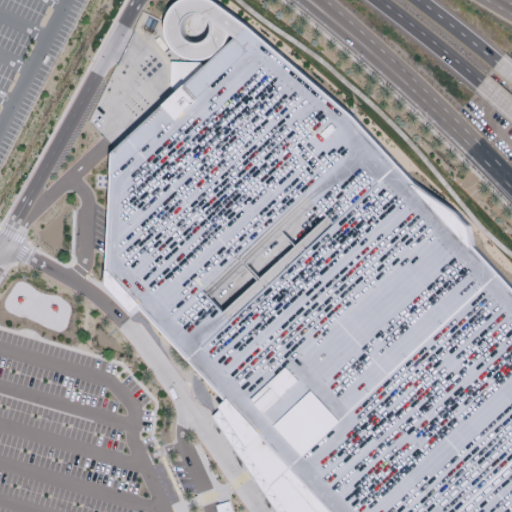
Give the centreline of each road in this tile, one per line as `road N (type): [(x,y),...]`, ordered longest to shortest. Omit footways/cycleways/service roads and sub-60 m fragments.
road 1 (primary): [(300,0),(438,109)]
road 2 (primary): [(326,0),(438,109)]
road 3 (motorway): [(384,0),(481,81)]
